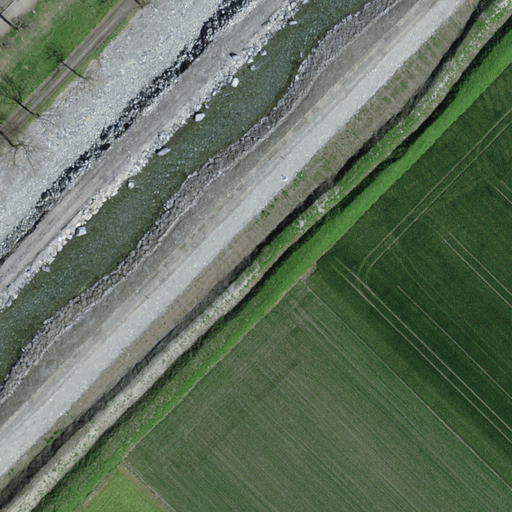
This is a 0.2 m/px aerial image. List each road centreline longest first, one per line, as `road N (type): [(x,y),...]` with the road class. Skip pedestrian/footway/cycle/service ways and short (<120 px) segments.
road 1 (track): [(290,0),(0,298)]
road 2 (track): [(0,135),(132,0)]
